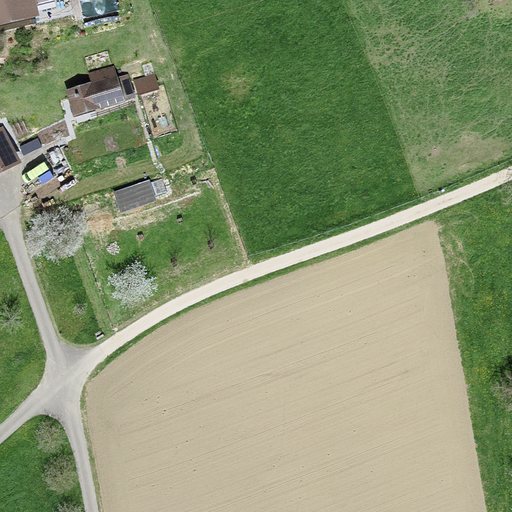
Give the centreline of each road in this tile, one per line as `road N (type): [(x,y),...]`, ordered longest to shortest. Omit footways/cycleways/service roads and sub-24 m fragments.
road 1 (track): [(511,174),(208,288),(64,379)]
road 2 (residential): [(95,511),(64,379),(0,433)]
